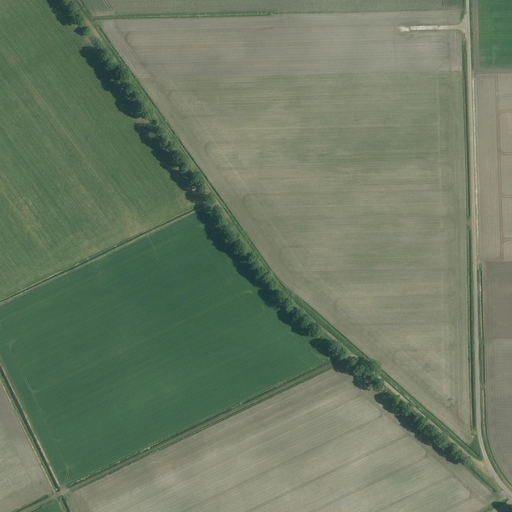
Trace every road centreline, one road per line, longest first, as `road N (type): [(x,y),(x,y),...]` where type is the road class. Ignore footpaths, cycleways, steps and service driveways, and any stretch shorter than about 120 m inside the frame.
road 1 (track): [(490,465),(481,469),(293,306),(69,0)]
road 2 (unclassified): [(511,495),(495,480),(477,414),(469,26)]
road 3 (track): [(349,354),(24,511)]
